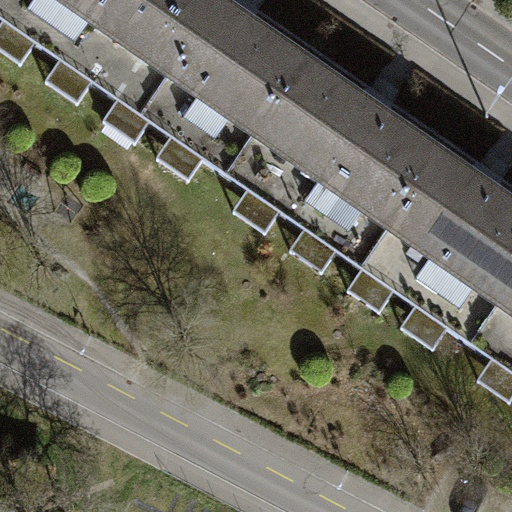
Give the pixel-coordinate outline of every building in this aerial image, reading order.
[(0,0),(0,25),(96,92),(159,0),(0,0)] [(159,0),(96,92),(222,178),(308,54),(229,0),(159,0)] [(222,178),(348,264),(434,140),(308,54),(222,178)] [(348,264),(474,350),(511,295),(511,193),(434,140),(348,264)] [(511,295),(474,350),(511,375),(511,295)]
